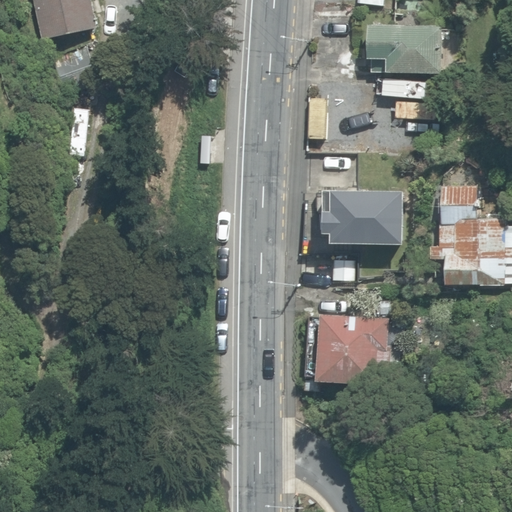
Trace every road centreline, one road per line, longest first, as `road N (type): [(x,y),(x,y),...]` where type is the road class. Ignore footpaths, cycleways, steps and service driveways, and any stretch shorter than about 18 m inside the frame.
road 1 (tertiary): [(272,0),(254,445)]
road 2 (residential): [(354,511),(311,454),(254,445)]
